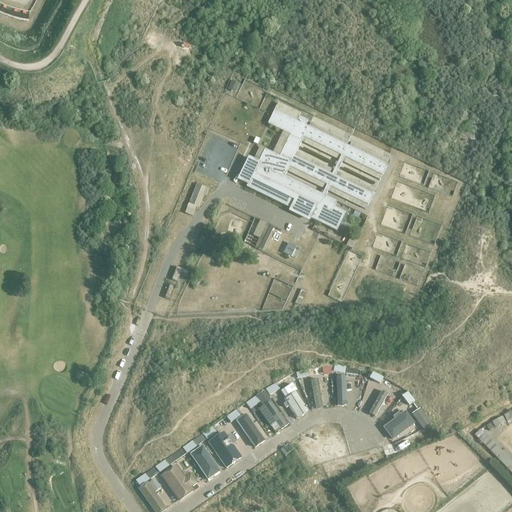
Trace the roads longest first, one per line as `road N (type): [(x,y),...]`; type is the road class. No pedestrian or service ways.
road 1 (residential): [(372,443),(360,422),(336,414),(307,422),(176,511)]
road 2 (unclassified): [(133,511),(101,462),(97,438),(148,310)]
road 3 (track): [(0,58),(43,64),(85,0)]
